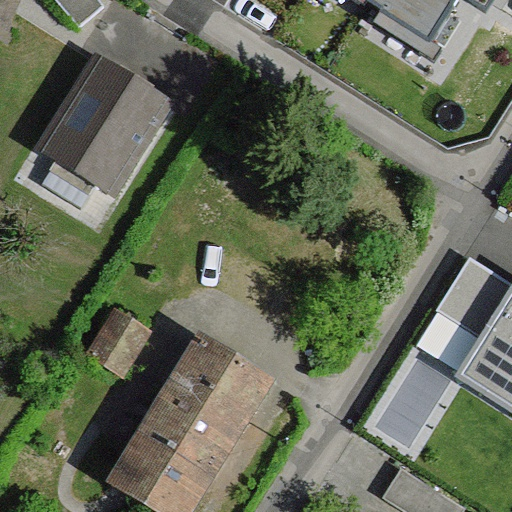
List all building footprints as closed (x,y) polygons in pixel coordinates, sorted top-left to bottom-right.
[(99,0),(56,0),(80,28),(105,7),(99,0)] [(359,0),(367,4),(369,0),(383,9),(375,22),(435,63),(462,22),(450,16),(460,0),(468,0),(487,12),(493,0),(359,0)] [(188,103),(104,52),(44,152),(129,202),(188,103)] [(511,287),(455,378),(511,414),(511,287)] [(193,511),(270,390),(206,350),(119,488),(158,511),(193,511)] [(408,470),(394,496),(425,511),(469,511),(474,503),(408,470)]
